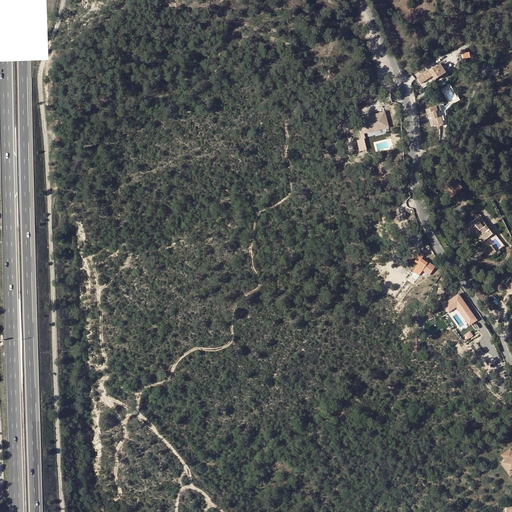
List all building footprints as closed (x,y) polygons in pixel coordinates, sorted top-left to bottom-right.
[(426,72),(417,77),(421,84),(427,80),(430,78),(433,76),(435,80),(446,73),(441,64),(427,73),(426,72)] [(426,110),(427,115),(429,115),(431,114),(435,126),(439,124),(439,127),(444,125),(441,117),(439,117),(438,111),(441,110),(440,106),(426,110)] [(384,111),(362,118),(367,133),(386,128),(385,124),(388,123),(384,111)] [(363,139),(355,141),(357,152),(366,150),(363,139)] [(447,184),(444,187),(453,197),(462,188),(453,178),(448,183),(447,184)] [(453,197),(444,187),(447,184),(446,183),(441,187),(452,198),(453,197)] [(481,215),(478,218),(485,227),(486,226),(492,234),(496,238),(501,246),(498,249),(499,250),(505,246),(499,239),(493,231),(481,215)] [(485,227),(478,218),(469,224),(472,228),(476,225),(480,231),(478,232),(481,236),(482,235),(486,239),(492,234),(486,226),(485,227)] [(483,242),(486,239),(482,235),(481,236),(478,232),(480,231),(476,225),(472,228),(483,242)] [(484,252),(488,256),(491,254),(492,255),(496,251),(491,245),(487,248),(488,249),(484,252)] [(420,253),(415,262),(418,264),(415,269),(422,273),(423,271),(430,275),(435,267),(428,262),(428,263),(422,259),(424,255),(420,253)] [(459,292),(442,303),(448,313),(456,307),(468,326),(477,321),(459,292)] [(465,334),(467,339),(474,336),(471,331),(465,334)] [(511,455),(503,463),(510,472),(511,470),(511,455)] [(511,470),(510,472),(503,463),(502,464),(511,475),(511,474),(511,470)]
